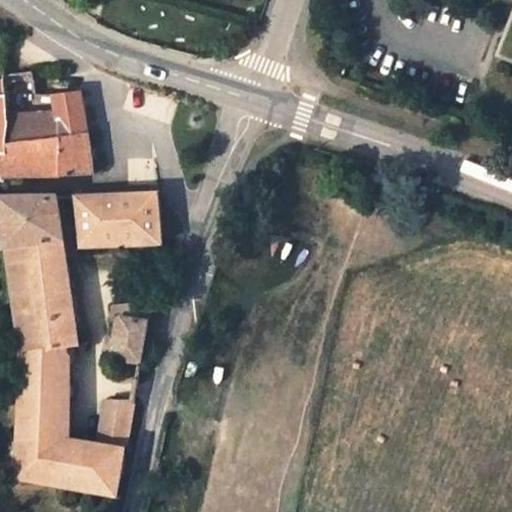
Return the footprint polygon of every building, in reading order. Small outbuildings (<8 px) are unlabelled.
[(511,0),(501,0),(485,44),(511,53),(511,0)] [(9,111),(30,107),(26,72),(6,73),(9,111)] [(67,101),(30,107),(33,127),(0,128),(0,150),(73,141),(70,122),(67,101)] [(0,181),(48,181),(80,182),(76,157),(73,141),(0,150),(0,181)] [(72,206),(75,237),(73,237),(75,256),(154,255),(150,204),(72,206)] [(72,206),(51,207),(55,238),(73,237),(75,237),(72,206)] [(61,296),(55,238),(51,207),(0,207),(0,286),(5,325),(28,322),(30,300),(61,296)] [(11,363),(59,356),(70,355),(61,296),(30,300),(28,322),(5,325),(11,363)] [(113,337),(112,343),(135,345),(141,314),(108,318),(107,331),(108,331),(107,336),(113,337)] [(112,343),(109,361),(131,365),(135,345),(112,343)] [(59,356),(11,363),(11,367),(9,437),(54,441),(59,356)] [(131,365),(109,361),(108,367),(130,370),(131,365)] [(93,405),(85,443),(115,445),(122,408),(93,405)] [(9,437),(8,441),(6,485),(105,496),(109,472),(115,445),(85,443),(54,441),(9,437)]
